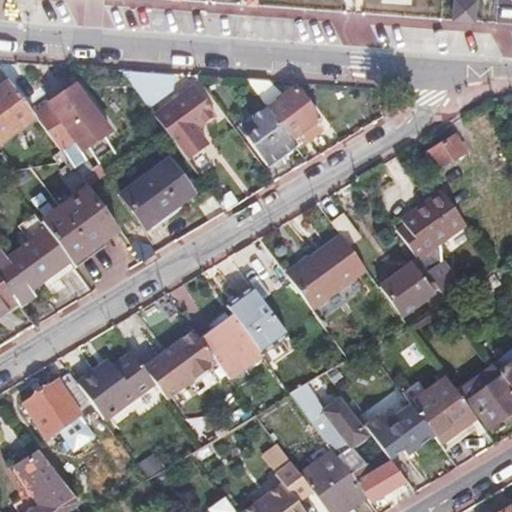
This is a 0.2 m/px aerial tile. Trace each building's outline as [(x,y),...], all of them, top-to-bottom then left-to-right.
[(511,20),(511,0),(482,0),(482,20),(511,20)] [(172,89),(171,81),(127,78),(148,107),(172,89)] [(0,86),(0,142),(35,116),(34,115),(9,80),(0,86)] [(269,82),(247,80),(268,108),(284,131),(296,147),(323,128),(294,89),(272,105),(270,103),(277,97),(269,82)] [(34,115),(35,116),(60,150),(74,140),(83,152),(111,132),(75,85),(48,104),(48,105),(34,115)] [(154,115),(166,131),(175,143),(187,160),(208,145),(196,129),(215,114),(194,85),(154,115)] [(284,131),(268,108),(239,128),(268,167),(285,155),(287,157),(294,153),(280,134),(284,131)] [(464,154),(454,138),(427,155),(437,171),(464,154)] [(54,157),(59,163),(61,166),(68,161),(61,151),(54,157)] [(193,194),(170,161),(121,195),(145,228),(193,194)] [(80,177),(70,164),(62,170),(75,189),(84,183),(80,177)] [(98,164),(80,177),(84,183),(88,188),(106,175),(98,164)] [(43,223),(47,229),(71,261),(73,263),(118,229),(89,189),(43,223)] [(402,230),(395,234),(415,262),(416,263),(464,227),(440,192),(412,213),(416,219),(402,230)] [(397,224),(402,230),(416,219),(412,213),(397,224)] [(341,215),(330,224),(339,237),(348,249),(360,241),(341,215)] [(71,261),(47,229),(7,258),(1,251),(0,251),(0,280),(17,304),(20,307),(34,296),(30,290),(71,261)] [(136,232),(126,239),(142,261),(153,255),(136,232)] [(339,237),(285,277),(296,291),(310,311),(365,271),(348,249),(339,237)] [(438,307),(445,302),(426,277),(416,263),(415,262),(379,289),(401,318),(430,296),(438,307)] [(284,275),(277,266),(250,285),(266,305),(285,291),(278,280),(284,275)] [(426,277),(445,302),(456,295),(437,269),(426,277)] [(0,316),(17,304),(0,280),(0,316)] [(233,320),(260,356),(286,337),(285,335),(251,289),(224,308),(233,320)] [(302,321),(312,314),(310,311),(296,291),(286,299),(302,321)] [(216,364),(228,381),(261,357),(260,356),(233,320),(201,344),(216,364)] [(152,384),(159,394),(174,383),(187,385),(216,364),(201,344),(192,332),(177,343),(159,356),(141,369),(152,384)] [(93,408),(101,421),(152,384),(141,369),(131,355),(112,368),(101,377),(96,371),(76,386),(93,408)] [(108,363),(96,371),(101,377),(112,368),(108,363)] [(511,364),(498,375),(511,394),(511,364)] [(468,403),(488,430),(511,412),(511,394),(498,375),(492,368),(456,395),(464,406),(468,403)] [(325,375),(309,382),(321,406),(337,399),(325,375)] [(45,441),(93,408),(76,386),(69,376),(57,384),(56,383),(22,406),(45,441)] [(456,395),(445,379),(408,406),(409,407),(432,438),(438,447),(475,420),(464,406),(456,395)] [(363,498),(369,506),(404,484),(401,480),(388,462),(383,456),(365,467),(350,449),(365,439),(338,403),(323,413),(305,387),(289,396),(331,454),(363,498)] [(405,458),(432,438),(409,407),(391,421),(377,418),(363,429),(383,456),(388,462),(401,452),(405,458)] [(311,493),(324,511),(344,511),(363,498),(331,454),(299,477),(311,493)] [(67,511),(78,505),(38,455),(11,471),(32,506),(36,511),(34,511),(67,511)] [(137,470),(145,482),(167,469),(159,458),(137,470)] [(311,493),(299,477),(290,464),(273,476),(280,486),(244,511),(301,511),(296,504),(311,493)] [(232,511),(223,499),(207,511),(232,511)]
